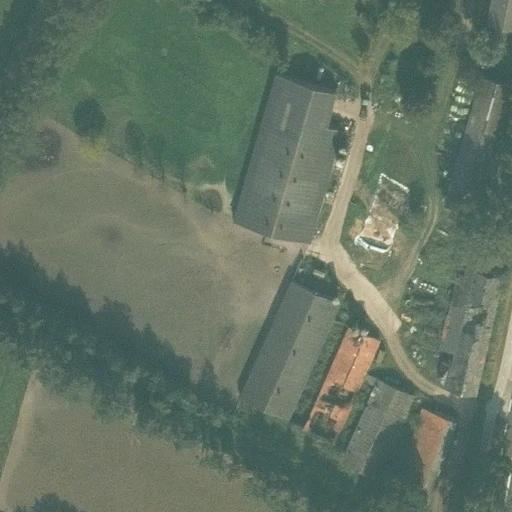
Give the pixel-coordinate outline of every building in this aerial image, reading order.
[(511,0),(492,0),(489,17),(511,22),(511,0)] [(232,219),(269,230),(311,243),(343,129),(327,124),(337,90),(273,72),(232,219)] [(474,212),(511,83),(482,75),(445,203),(474,212)] [(454,351),(446,386),(476,393),(503,274),(469,266),(459,264),(448,313),(447,313),(439,347),(454,351)] [(288,416),(339,299),(291,278),(240,396),(288,416)] [(333,442),(362,376),(365,371),(379,337),(350,324),(305,429),(333,442)] [(414,392),(365,371),(362,376),(376,382),(343,460),(377,475),(414,392)] [(429,497),(456,418),(421,406),(394,485),(429,497)]
